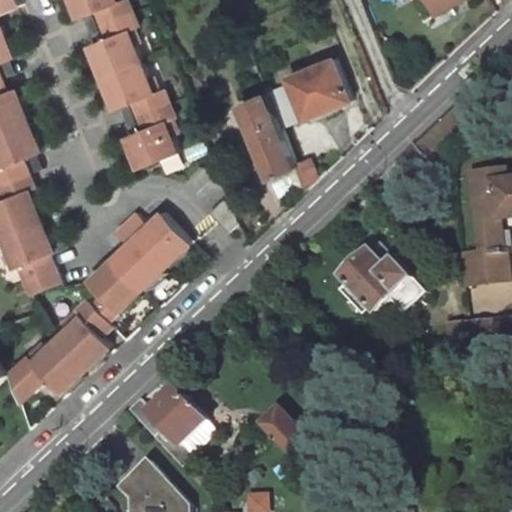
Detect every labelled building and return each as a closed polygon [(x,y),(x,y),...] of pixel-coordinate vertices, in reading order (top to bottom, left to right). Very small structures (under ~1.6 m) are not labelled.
[(0,0),(0,33),(0,31),(0,16),(25,6),(22,0),(0,0)] [(76,0),(85,21),(98,15),(103,29),(138,15),(132,1),(123,4),(121,0),(76,0)] [(434,0),(441,12),(463,0),(434,0)] [(138,15),(103,29),(109,42),(95,48),(108,80),(147,64),(135,33),(144,29),(138,15)] [(3,69),(20,62),(7,30),(0,33),(0,85),(8,82),(3,69)] [(339,61),(292,81),(304,111),(308,122),(355,104),(339,61)] [(159,95),(147,64),(108,80),(121,112),(134,106),(140,120),(174,106),(169,91),(159,95)] [(304,111),(292,81),(283,85),(294,115),(304,111)] [(8,82),(0,85),(0,137),(34,123),(23,92),(22,92),(13,95),(8,82)] [(498,101),(484,85),(477,92),(491,107),(498,101)] [(242,104),(269,169),(298,158),(271,92),(242,104)] [(477,92),(424,141),(438,156),(491,107),(477,92)] [(174,106),(140,120),(146,133),(132,139),(145,171),(183,155),(171,124),(180,120),(174,106)] [(34,123),(0,137),(0,152),(7,172),(0,175),(0,180),(3,190),(33,178),(28,163),(46,155),(34,123)] [(404,187),(438,156),(424,141),(422,143),(421,142),(390,172),(404,187)] [(274,180),(300,169),(298,164),(300,163),(298,158),(269,169),(274,180)] [(298,164),(300,169),(309,191),(322,178),(313,158),(300,163),(298,164)] [(511,218),(511,170),(511,169),(478,173),(484,231),(511,229),(509,219),(511,218)] [(39,192),(33,178),(3,190),(8,204),(0,207),(0,221),(8,240),(47,224),(34,194),(39,192)] [(177,266),(196,249),(192,245),(195,242),(167,211),(152,225),(141,213),(130,222),(142,234),(171,265),(174,262),(177,266)] [(168,268),(171,265),(142,234),(130,222),(120,231),(132,244),(118,257),(147,287),(150,285),(153,288),(171,272),(168,268)] [(8,240),(20,272),(25,270),(35,297),(65,286),(54,258),(59,256),(47,224),(8,240)] [(511,248),(511,239),(511,229),(484,231),(486,251),(511,248)] [(391,243),(381,252),(398,271),(408,261),(391,243)] [(511,279),(511,248),(486,251),(467,253),(471,284),(511,279)] [(398,271),(381,252),(352,279),(359,285),(382,310),(387,316),(402,302),(413,314),(436,292),(408,261),(398,271)] [(144,291),(147,287),(118,257),(93,280),(107,296),(122,312),(125,307),(129,311),(147,294),(144,291)] [(382,310),(359,285),(350,292),(373,318),(382,310)] [(72,329),(62,338),(91,368),(115,345),(106,335),(116,324),(112,320),(122,312),(107,296),(97,304),(92,299),(67,323),(72,329)] [(476,328),(478,351),(497,350),(499,350),(496,321),(475,323),(476,328)] [(450,325),(453,353),(478,351),(476,328),(475,323),(450,325)] [(91,368),(62,338),(52,348),(47,342),(14,373),(24,402),(51,376),(66,391),(91,368)] [(0,358),(0,385),(14,373),(0,358)] [(214,424),(185,393),(160,415),(158,417),(188,448),(189,447),(214,424)] [(176,459),(188,448),(158,417),(160,415),(147,402),(134,414),(176,459)] [(296,422),(285,410),(265,428),(301,466),(321,448),(310,436),(314,433),(300,419),(296,422)] [(189,473),(202,461),(189,447),(188,448),(176,459),(189,473)] [(197,511),(156,466),(127,492),(139,504),(139,511),(197,511)] [(224,495),(210,478),(201,486),(215,501),(215,503),(224,495)] [(249,493),(250,511),(275,511),(273,491),(249,493)]
